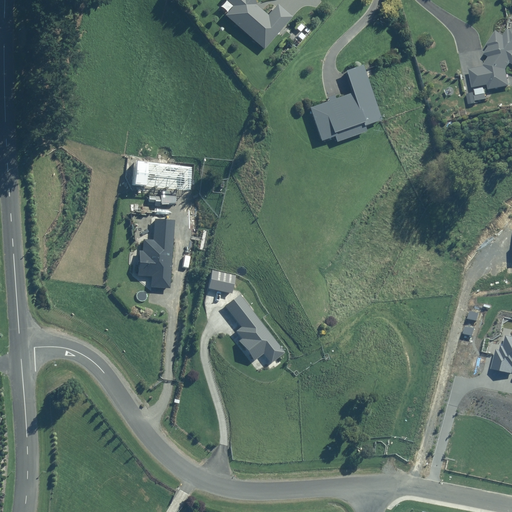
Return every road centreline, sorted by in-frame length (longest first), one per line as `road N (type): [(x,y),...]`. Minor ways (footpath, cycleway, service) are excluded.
road 1 (residential): [(20,348),(57,346),(93,361),(155,443),(203,480),(265,491),(366,486)]
road 2 (unclassified): [(4,32),(20,348)]
road 3 (unclassified): [(20,348),(24,511)]
road 4 (residential): [(511,506),(366,486)]
